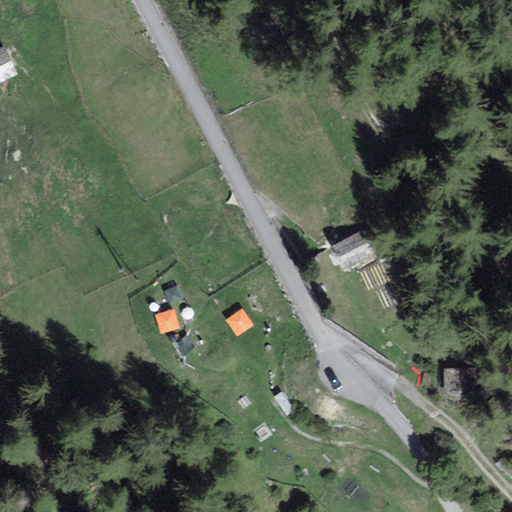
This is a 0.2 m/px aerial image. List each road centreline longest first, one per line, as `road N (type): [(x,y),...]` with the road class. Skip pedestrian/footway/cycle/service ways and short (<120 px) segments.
road 1 (residential): [(147,0),(244,195),(324,328),(459,511)]
road 2 (track): [(324,328),(511,490)]
